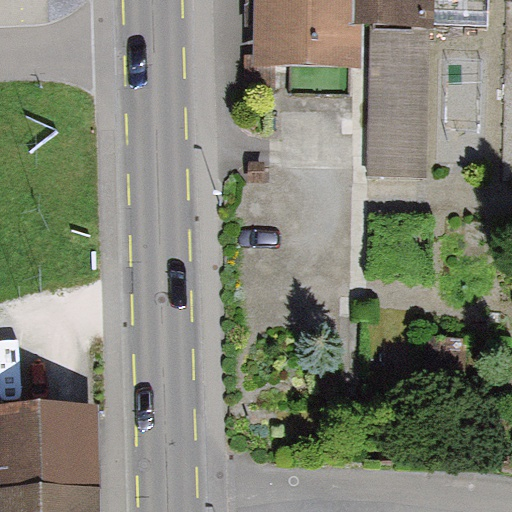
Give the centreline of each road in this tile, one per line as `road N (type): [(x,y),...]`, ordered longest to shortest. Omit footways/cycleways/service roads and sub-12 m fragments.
road 1 (primary): [(156,45),(169,497)]
road 2 (residential): [(169,497),(371,492),(511,501)]
road 3 (residential): [(156,45),(0,52)]
